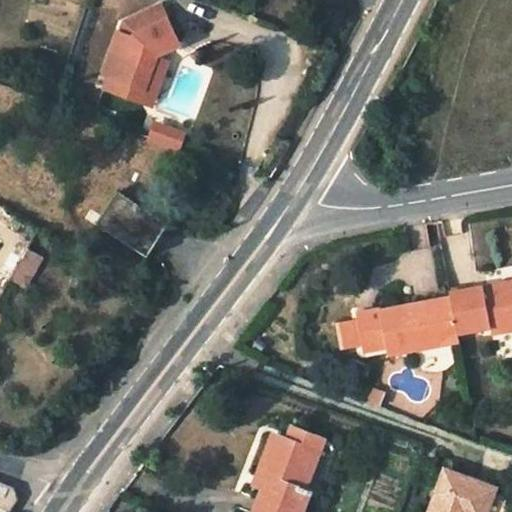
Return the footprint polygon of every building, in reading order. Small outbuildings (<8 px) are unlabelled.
[(129,29),(110,81),(117,84),(152,97),(165,60),(189,48),(169,10),(129,29)] [(152,97),(117,84),(112,96),(158,113),(176,65),(165,60),(152,97)] [(155,144),(182,155),(188,143),(160,132),(155,144)] [(99,227),(150,260),(170,227),(120,195),(99,227)] [(29,288),(43,254),(24,246),(10,280),(29,288)] [(511,326),(511,283),(449,295),(450,300),(457,336),(511,326)] [(355,323),(346,324),(350,347),(357,345),(359,355),(405,346),(407,355),(458,345),(457,337),(457,336),(450,300),(378,314),(377,309),(353,313),(355,323)] [(339,349),(350,347),(346,324),(334,326),(339,349)] [(366,402),(381,406),(385,390),(370,386),(366,402)] [(289,492),(304,451),(309,437),(280,427),(275,441),(264,437),(249,479),(256,482),(245,511),(290,511),(297,495),(289,492)] [(479,511),(488,488),(438,471),(423,511),(479,511)]
